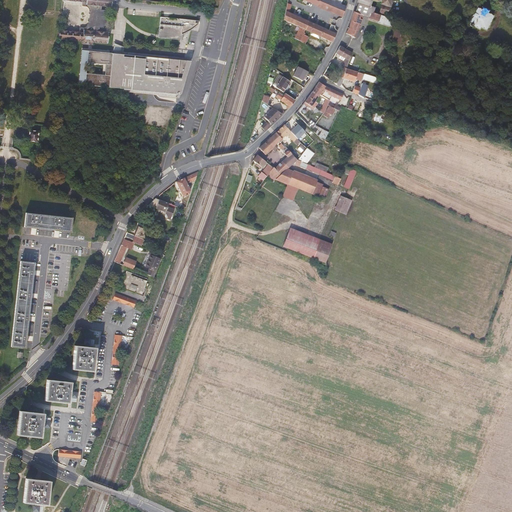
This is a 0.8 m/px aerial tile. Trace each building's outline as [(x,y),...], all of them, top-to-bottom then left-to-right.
[(57,33),(56,41),(80,43),(80,46),(90,48),(90,44),(105,46),(106,36),(96,35),(96,30),(100,31),(101,29),(102,29),(104,17),(102,17),(102,14),(98,14),(99,9),(109,10),(110,0),(108,0),(60,0),(60,2),(80,5),(79,10),(84,11),(85,11),(86,12),(86,13),(87,14),(86,17),(88,17),(87,25),(85,25),(85,27),(85,28),(84,29),(84,30),(83,30),(82,31),(81,31),(77,30),(77,35),(57,33)] [(346,7),(340,4),(330,0),(303,0),(313,4),(313,3),(343,16),(346,7)] [(390,8),(391,8),(392,0),(372,0),(371,7),(375,8),(376,8),(377,4),(378,5),(379,2),(381,3),(381,5),(382,5),(379,13),(389,15),(390,8)] [(343,17),(343,16),(313,3),(313,4),(343,17)] [(361,14),(369,16),(371,12),(369,11),(371,7),(359,3),(356,12),(361,14)] [(287,4),(286,11),(283,20),(299,27),(294,38),(300,42),(304,44),(308,37),(304,35),(305,33),(304,33),(305,30),(312,33),(311,35),(320,40),(321,37),(332,42),(334,40),(336,34),(290,13),(291,5),(287,4)] [(472,27),(473,27),(479,30),(480,28),(486,31),(493,17),(487,14),(488,12),(482,8),(483,5),(479,4),(477,8),(470,23),(471,24),(470,25),(470,26),(470,27),(471,28),(472,27)] [(371,12),(369,16),(368,19),(392,28),(393,27),(395,28),(397,22),(390,19),(374,13),(375,8),(371,7),(369,11),(371,12)] [(356,12),(354,12),(351,23),(360,27),(361,23),(358,22),(361,14),(356,12)] [(158,22),(155,43),(178,46),(179,41),(184,39),(189,36),(193,33),(197,29),(193,28),(194,27),(158,22)] [(356,38),(360,27),(351,23),(349,29),(346,33),(356,38)] [(402,32),(394,30),(392,37),(391,43),(399,45),(402,32)] [(121,58),(121,56),(122,51),(110,47),(109,57),(121,58)] [(345,58),(350,61),(353,54),(340,47),(336,53),(341,56),(340,58),(344,60),(345,58)] [(81,53),(80,57),(125,62),(125,59),(121,58),(109,57),(81,53)] [(395,57),(388,54),(384,67),(392,69),(395,57)] [(178,62),(126,56),(125,59),(183,66),(183,64),(178,64),(178,62)] [(73,88),(76,89),(77,83),(78,78),(80,79),(80,77),(82,77),(84,67),(81,66),(81,65),(79,64),(80,57),(77,57),(76,65),(73,88)] [(119,94),(171,100),(172,96),(175,97),(175,100),(177,101),(188,66),(183,66),(125,59),(125,62),(80,57),(79,64),(81,65),(81,66),(84,67),(99,68),(102,69),(104,69),(103,79),(101,79),(98,79),(82,77),(80,77),(80,79),(78,78),(77,83),(76,89),(119,94)] [(337,82),(336,84),(338,85),(342,84),(343,79),(344,77),(347,69),(343,67),(338,83),(337,82)] [(365,75),(347,69),(344,77),(343,79),(354,82),(355,80),(362,83),(363,80),(365,75)] [(305,78),(308,72),(303,70),(300,75),(305,78)] [(282,92),(285,88),(289,83),(290,81),(282,76),(281,78),(279,76),(274,82),(277,84),(275,87),(282,92)] [(324,91),(327,87),(319,82),(315,88),(322,93),(321,95),(323,96),(325,93),(323,92),(324,91)] [(368,85),(362,83),(360,88),(358,95),(363,97),(364,97),(365,94),(368,85)] [(276,96),(278,92),(269,86),(267,85),(265,88),(276,96)] [(341,100),(343,94),(333,89),(328,87),(326,92),(328,93),(328,94),(341,100)] [(305,105),(313,109),(317,113),(319,110),(316,108),(319,103),(316,102),(321,95),(322,93),(315,88),(312,92),(310,95),(304,102),(306,103),(305,105)] [(275,97),(290,107),(295,100),(284,93),(282,95),(278,92),(276,96),(275,97)] [(171,102),(171,100),(119,94),(118,97),(171,102)] [(329,106),(336,109),(340,111),(341,108),(337,106),(338,104),(336,104),(335,105),(329,102),(330,100),(327,98),(321,111),(324,114),(326,111),(328,105),(329,106)] [(332,116),(336,109),(329,106),(324,116),(328,119),(331,115),(332,116)] [(265,131),(270,126),(272,125),(281,116),(283,114),(272,108),(265,115),(266,116),(264,117),(271,124),(269,125),(267,123),(262,127),(265,131)] [(322,140),(325,141),(329,133),(315,125),(316,124),(311,120),(307,125),(312,130),(322,140)] [(295,127),(290,131),(297,138),(298,139),(305,132),(296,122),(293,125),(295,127)] [(273,135),(279,141),(282,139),(287,134),(294,141),(297,138),(290,131),(284,125),(277,132),(273,135)] [(28,132),(26,144),(36,145),(37,133),(28,132)] [(266,155),(279,141),(273,135),(268,140),(265,143),(259,148),(266,155)] [(341,178),(338,177),(327,172),(329,168),(324,166),(322,170),(315,167),(308,163),(298,159),(297,158),(285,147),(284,148),(287,151),(285,154),(287,156),(278,168),(276,166),(274,168),(270,173),(276,179),(288,184),(283,196),(293,200),(298,188),(324,199),(328,189),(321,186),(322,184),(316,182),(317,180),(294,170),(293,171),(289,169),(294,163),(333,180),(332,182),(338,185),(341,178)] [(298,159),(308,163),(314,153),(306,148),(301,153),(300,155),(297,158),(298,159)] [(258,176),(264,181),(270,173),(274,168),(258,155),(253,161),(258,164),(257,166),(260,169),(262,167),(262,168),(266,164),(269,167),(264,174),(261,172),(258,176)] [(344,188),(349,190),(357,172),(344,166),(341,173),(349,176),(344,188)] [(187,184),(196,180),(198,172),(176,183),(182,197),(191,192),(187,184)] [(336,211),(340,213),(346,199),(341,197),(336,211)] [(351,201),(346,199),(340,213),(346,215),(351,201)] [(149,206),(142,212),(149,214),(151,206),(149,206)] [(163,226),(167,216),(162,215),(163,210),(151,206),(149,214),(158,218),(157,220),(159,221),(160,223),(160,225),(163,226)] [(22,214),(21,228),(67,233),(68,219),(22,214)] [(128,234),(124,232),(121,239),(121,240),(126,242),(130,235),(139,240),(144,230),(133,225),(128,234)] [(284,247),(319,261),(327,242),(291,228),(284,247)] [(125,250),(128,242),(126,242),(121,240),(112,262),(111,263),(132,271),(136,258),(126,255),(127,251),(125,250)] [(333,244),(327,242),(319,261),(325,263),(333,244)] [(17,263),(8,347),(22,348),(30,264),(17,263)] [(119,288),(140,296),(146,283),(125,275),(119,288)] [(137,302),(116,294),(114,300),(135,308),(137,302)] [(118,366),(122,336),(115,335),(111,365),(118,366)] [(83,348),(73,347),(71,371),(92,373),(94,349),(90,348),(83,348)] [(73,405),(74,400),(74,394),(75,384),(52,382),(50,402),(73,405)] [(97,422),(102,392),(95,391),(93,404),(92,408),(90,420),(97,422)] [(45,439),(46,428),(47,420),(47,415),(23,413),(20,437),(45,439)] [(59,449),(58,456),(80,459),(82,452),(59,449)] [(27,478),(24,502),(48,505),(51,481),(27,478)]
